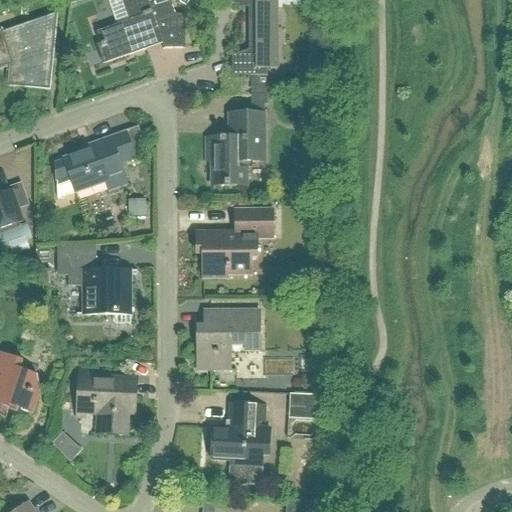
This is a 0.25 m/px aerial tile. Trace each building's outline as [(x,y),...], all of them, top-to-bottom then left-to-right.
[(185,51),(184,16),(175,16),(169,0),(120,0),(125,12),(128,11),(131,22),(96,34),(107,65),(147,51),(144,44),(159,39),(163,51),(185,51)] [(244,0),(244,9),(249,9),(249,51),(249,52),(232,58),(232,78),(267,78),(267,71),(277,71),(276,0),(244,0)] [(48,91),(56,17),(1,35),(0,34),(0,33),(0,69),(9,66),(7,86),(48,91)] [(267,79),(251,79),(251,97),(267,96),(267,79)] [(303,123),(318,123),(319,123),(319,101),(303,101),(303,123)] [(265,164),(265,116),(229,116),(229,140),(206,141),(206,165),(211,164),(211,189),(247,188),(247,164),(265,164)] [(55,184),(69,179),(78,204),(79,204),(76,195),(105,185),(108,193),(127,186),(120,166),(135,161),(126,135),(90,147),(92,151),(63,161),(63,162),(54,165),(55,184)] [(22,224),(11,192),(0,196),(0,262),(27,253),(29,252),(25,242),(31,240),(26,227),(19,229),(18,226),(22,224)] [(273,241),(272,212),(235,212),(235,234),(196,235),(197,256),(203,256),(203,280),(227,280),(227,277),(251,277),(251,261),(257,261),(257,241),(273,241)] [(96,259),(87,259),(86,247),(57,247),(57,277),(68,277),(68,288),(83,288),(83,316),(77,316),(77,317),(105,317),(105,313),(113,313),(113,315),(118,315),(118,313),(130,313),(130,326),(131,326),(131,274),(137,274),(137,273),(105,273),(105,276),(96,276),(96,259)] [(0,268),(33,270),(27,253),(0,262),(0,268)] [(259,354),(259,313),(204,313),(204,338),(197,338),(197,373),(236,372),(236,371),(230,371),(230,344),(245,344),(245,354),(259,354)] [(40,395),(37,377),(20,371),(23,363),(0,355),(0,356),(0,417),(5,420),(8,411),(16,414),(17,410),(33,416),(40,395)] [(134,417),(136,385),(108,384),(108,379),(95,378),(95,374),(79,373),(77,419),(85,420),(85,413),(98,414),(97,435),(93,435),(93,436),(127,438),(128,416),(134,417)] [(288,419),(320,421),(321,397),(289,395),(288,419)] [(261,487),(262,469),(263,452),(269,452),(270,430),(268,430),(268,432),(258,432),(258,424),(263,424),(264,424),(265,408),(230,406),(229,422),(234,423),(234,431),(212,429),(211,462),(231,463),(229,485),(261,487)] [(287,501),(286,511),(320,511),(321,504),(287,501)]
